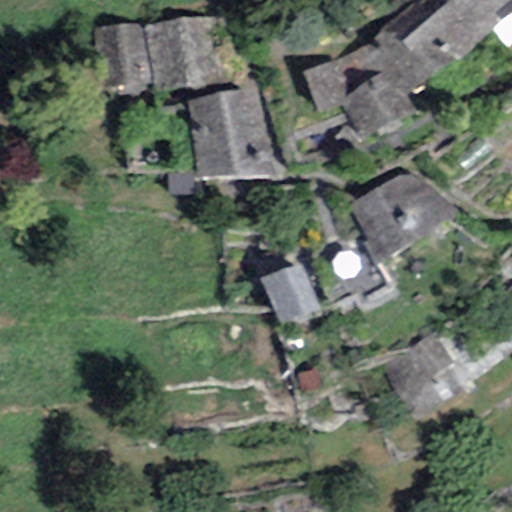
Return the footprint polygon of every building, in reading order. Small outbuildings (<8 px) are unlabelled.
[(500,0),(430,0),(377,42),(295,81),(320,121),(344,111),(364,143),(418,119),(401,90),(432,74),(495,20),(490,8),(500,0)] [(216,19),(94,32),(101,98),(155,92),(156,100),(224,93),(216,19)] [(255,97),(187,110),(202,173),(267,169),(255,97)] [(405,184),(353,207),(380,270),(428,245),(460,216),(424,185),(405,184)] [(303,271),(261,287),(280,335),(322,319),(303,271)] [(469,396),(433,339),(384,370),(416,425),(469,396)]
